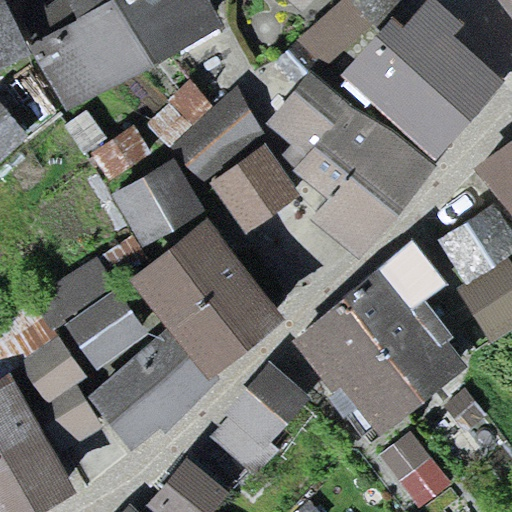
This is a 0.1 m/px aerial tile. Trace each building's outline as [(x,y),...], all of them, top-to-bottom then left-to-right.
[(0,0),(0,170),(32,134),(0,88),(0,61),(26,46),(2,0),(0,0)] [(75,0),(85,20),(50,37),(73,85),(223,12),(216,0),(75,0)] [(446,0),(330,0),(303,27),(435,151),(508,66),(446,0)] [(434,164),(314,67),(273,116),(301,148),(301,165),(330,187),(317,210),(358,247),(434,164)] [(258,230),(305,192),(276,140),(238,78),(174,138),(258,230)] [(176,151),(110,183),(156,260),(128,271),(172,320),(156,330),(106,250),(0,322),(0,365),(3,370),(0,371),(0,511),(41,511),(97,479),(217,386),(284,312),(176,151)] [(502,197),(511,209),(511,151),(484,174),(502,197)] [(511,218),(502,197),(440,229),(497,337),(511,327),(511,218)] [(412,231),(299,335),(368,440),(477,359),(438,301),(458,279),(412,231)] [(223,511),(234,504),(229,483),(239,458),(254,478),(317,391),(276,350),(194,442),(144,498),(140,493),(121,511),(223,511)]
